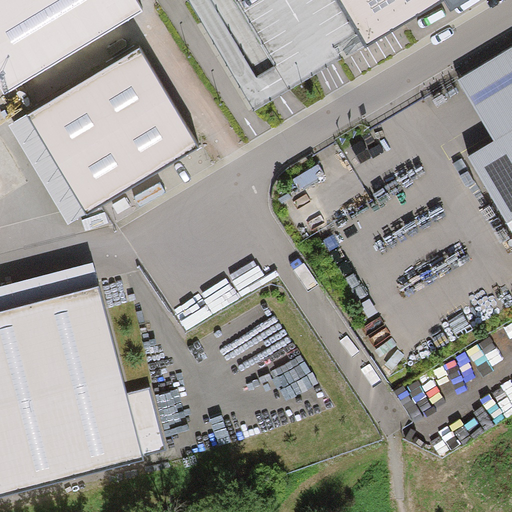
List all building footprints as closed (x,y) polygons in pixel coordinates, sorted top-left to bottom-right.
[(137,0),(0,0),(0,84),(6,94),(144,11),(137,0)] [(341,0),(234,0),(280,78),(288,92),(322,72),(334,65),(368,46),(341,0)] [(444,0),(341,0),(368,46),(444,0)] [(140,44),(27,112),(86,210),(200,143),(140,44)] [(503,140),(475,157),(511,219),(511,55),(469,82),(503,140)] [(86,210),(27,112),(9,122),(68,221),(86,210)] [(115,205),(120,215),(135,206),(130,197),(115,205)] [(0,307),(100,281),(94,259),(0,283),(0,307)] [(100,281),(0,307),(0,490),(145,453),(100,281)]
